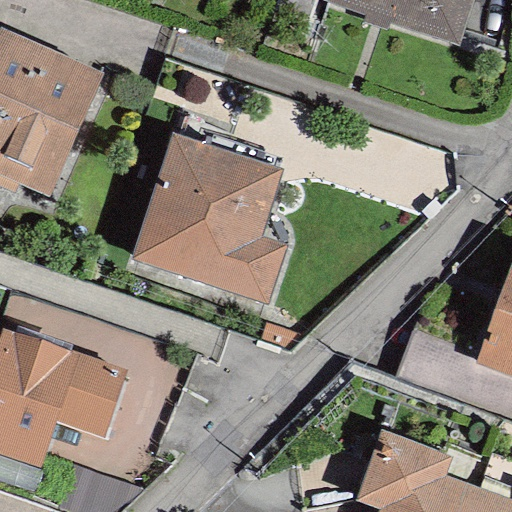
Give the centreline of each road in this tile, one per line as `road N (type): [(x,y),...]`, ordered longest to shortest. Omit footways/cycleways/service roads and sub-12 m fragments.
road 1 (residential): [(159,511),(505,169),(511,148)]
road 2 (unknown): [(505,169),(49,54)]
